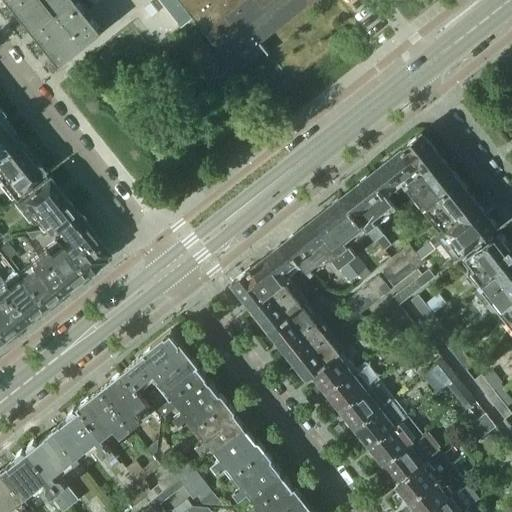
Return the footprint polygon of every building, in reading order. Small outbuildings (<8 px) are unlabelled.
[(10,0),(60,63),(102,30),(78,0),(10,0)] [(194,16),(180,0),(160,0),(181,26),(194,16)] [(180,0),(194,16),(221,51),(217,54),(230,71),(262,46),(268,53),(269,52),(261,41),(313,0),(180,0)] [(0,153),(19,138),(0,113),(0,153)] [(392,156),(405,173),(410,179),(441,155),(426,136),(418,135),(392,156)] [(45,170),(19,138),(0,153),(0,177),(14,195),(45,170)] [(441,155),(410,179),(408,180),(427,204),(460,179),(441,155)] [(380,183),(384,189),(405,173),(392,156),(373,171),(381,182),(380,183)] [(343,195),(364,223),(383,248),(391,243),(382,232),(383,230),(373,216),(393,200),(384,189),(380,183),(381,182),(373,171),(343,195)] [(57,224),(71,240),(89,226),(47,173),(16,198),(31,217),(34,214),(45,228),(52,228),(57,224)] [(460,179),(427,204),(446,228),(478,202),(460,179)] [(314,218),(355,271),(362,265),(353,254),(355,252),(344,239),(364,223),(343,195),(314,218)] [(497,226),(485,211),(478,202),(446,228),(465,252),(497,226)] [(355,271),(314,218),(284,242),(292,252),(294,251),(299,257),(311,274),(332,258),(338,266),(339,265),(348,276),(355,271)] [(89,226),(71,240),(63,246),(83,272),(104,255),(105,246),(89,226)] [(44,234),(40,229),(26,231),(32,238),(39,233),(41,236),(44,234)] [(473,269),(484,282),(511,260),(511,248),(506,242),(506,240),(506,238),(505,237),(505,236),(504,235),(503,234),(501,233),(499,233),(497,233),(495,234),(494,235),(493,234),(467,256),(475,266),(473,269)] [(421,258),(435,247),(431,241),(416,252),(418,255),(421,258)] [(16,252),(7,242),(0,247),(9,258),(16,252)] [(264,257),(278,274),(299,257),(294,251),(292,252),(284,242),(264,257)] [(37,253),(64,287),(83,272),(63,246),(60,243),(50,251),(46,246),(37,253)] [(400,269),(411,260),(418,255),(416,252),(412,247),(394,261),(400,269)] [(32,266),(20,276),(43,304),(64,287),(37,253),(28,260),(32,266)] [(411,260),(417,268),(424,263),(421,258),(418,255),(411,260)] [(237,286),(240,290),(252,304),(282,279),(278,274),(264,257),(238,278),(237,286)] [(400,281),(417,268),(411,260),(400,269),(394,273),(400,281)] [(511,260),(484,282),(503,307),(511,300),(511,260)] [(400,269),(394,261),(381,271),(387,279),(394,273),(400,269)] [(428,268),(422,273),(428,281),(435,276),(428,268)] [(393,286),(400,281),(394,273),(387,279),(393,286)] [(422,273),(416,278),(422,286),(428,281),(422,273)] [(385,282),(379,274),(367,283),(373,291),(379,286),(385,282)] [(0,282),(0,293),(21,321),(43,304),(20,276),(7,286),(2,280),(0,282)] [(252,304),(270,327),(303,302),(284,278),(282,279),(252,304)] [(414,279),(409,283),(415,291),(421,287),(422,286),(416,278),(414,279)] [(379,286),(384,294),(391,289),(385,282),(379,286)] [(348,298),(354,306),(373,291),(367,283),(348,298)] [(409,283),(403,288),(409,296),(415,291),(409,283)] [(373,291),(378,298),(384,294),(379,286),(373,291)] [(403,288),(396,293),(403,301),(409,296),(403,288)] [(373,291),(354,306),(360,313),(378,298),(373,291)] [(437,292),(425,301),(434,311),(445,302),(437,292)] [(0,333),(2,336),(21,321),(0,293),(0,333)] [(396,293),(390,298),(396,306),(400,303),(403,301),(396,293)] [(418,293),(410,299),(416,305),(423,299),(418,293)] [(390,298),(383,303),(390,311),(396,306),(390,298)] [(416,305),(421,312),(428,306),(423,299),(416,305)] [(511,300),(503,307),(511,318),(511,300)] [(289,351),(322,325),(303,302),(270,327),(289,351)] [(383,303),(377,308),(383,316),(390,311),(383,303)] [(396,306),(390,311),(404,329),(414,321),(400,303),(396,306)] [(433,312),(428,306),(421,312),(426,318),(433,312)] [(377,308),(370,313),(377,321),(383,316),(377,308)] [(370,313),(364,318),(370,326),(377,321),(370,313)] [(439,319),(431,325),(438,333),(445,327),(439,319)] [(414,321),(404,329),(411,337),(420,330),(414,321)] [(308,375),(311,373),(341,349),(322,325),(289,351),(308,375)] [(444,341),(452,335),(445,327),(438,333),(444,341)] [(141,353),(160,377),(190,355),(173,334),(166,333),(141,353)] [(444,341),(451,349),(458,343),(452,335),(444,341)] [(427,340),(418,347),(423,353),(432,346),(427,340)] [(458,343),(451,349),(466,368),(473,362),(458,343)] [(311,373),(326,391),(356,367),(342,349),(341,349),(311,373)] [(121,369),(123,371),(134,386),(139,382),(144,389),(160,377),(141,353),(121,369)] [(208,377),(190,355),(160,377),(180,402),(195,390),(194,388),(208,377)] [(433,364),(447,383),(457,375),(443,357),(433,364)] [(356,367),(326,391),(340,409),(379,379),(365,361),(357,368),(356,367)] [(491,370),(483,377),(493,389),(501,383),(491,370)] [(147,401),(134,386),(123,371),(101,389),(131,426),(141,419),(134,411),(147,401)] [(496,392),(483,376),(480,373),(474,378),(489,398),(496,392)] [(447,383),(462,402),(471,394),(457,375),(447,383)] [(227,401),(208,377),(194,388),(195,390),(180,402),(184,407),(176,414),(182,422),(190,415),(198,425),(227,401)] [(379,379),(340,409),(355,427),(393,397),(379,379)] [(496,393),(506,406),(511,401),(511,399),(503,387),(496,393)] [(131,426),(101,389),(78,407),(79,408),(101,437),(114,426),(120,434),(131,426)] [(496,392),(489,398),(504,417),(511,412),(505,404),(496,392)] [(476,400),(471,394),(462,402),(466,407),(476,400)] [(393,397),(355,427),(369,446),(407,415),(393,397)] [(176,406),(170,398),(158,408),(164,415),(176,406)] [(211,441),(216,447),(245,424),(227,401),(198,425),(205,434),(196,440),(202,447),(211,441)] [(79,408),(53,429),(74,456),(96,439),(98,441),(98,449),(103,455),(111,449),(101,437),(79,408)] [(496,425),(485,412),(466,427),(477,440),(496,425)] [(407,415),(369,446),(383,464),(422,433),(407,415)] [(264,448),(245,424),(216,447),(221,454),(213,460),(218,468),(227,461),(235,471),(264,448)] [(52,474),(74,456),(53,429),(27,449),(69,503),(76,498),(61,478),(54,477),(52,474)] [(385,470),(396,484),(428,458),(427,457),(436,449),(423,432),(422,433),(383,464),(387,469),(385,470)] [(170,446),(163,437),(161,449),(163,451),(170,446)] [(156,450),(158,439),(147,447),(152,453),(156,450)] [(248,488),(252,493),(267,480),(269,483),(282,472),(264,448),(235,471),(242,480),(233,487),(240,495),(248,488)] [(27,449),(1,470),(23,497),(44,480),(47,483),(47,489),(51,495),(61,509),(69,503),(27,449)] [(111,449),(104,455),(113,467),(121,462),(111,449)] [(166,487),(193,466),(187,459),(180,466),(169,454),(163,459),(173,471),(161,481),(166,487)] [(150,462),(155,468),(160,464),(155,458),(150,462)] [(418,511),(423,511),(452,489),(428,458),(396,484),(418,511)] [(139,469),(142,467),(137,460),(126,468),(134,479),(142,473),(139,469)] [(155,468),(150,462),(141,470),(146,476),(155,468)] [(166,487),(171,493),(182,484),(193,497),(199,492),(190,480),(199,474),(193,466),(166,487)] [(3,511),(23,497),(1,470),(0,470),(0,511),(3,511)] [(252,493),(266,511),(279,511),(301,495),(282,472),(269,483),(267,480),(252,493)] [(151,499),(166,487),(161,481),(150,490),(145,476),(138,481),(143,488),(130,498),(135,504),(147,494),(151,499)] [(159,502),(171,493),(166,487),(148,501),(153,507),(159,502)] [(461,511),(467,508),(452,489),(423,511),(461,511)] [(212,490),(200,499),(203,502),(223,503),(212,490)] [(279,511),(314,511),(301,495),(279,511)] [(174,511),(181,511),(192,504),(187,498),(172,509),(174,511)] [(166,511),(159,502),(153,507),(156,511),(166,511)]
